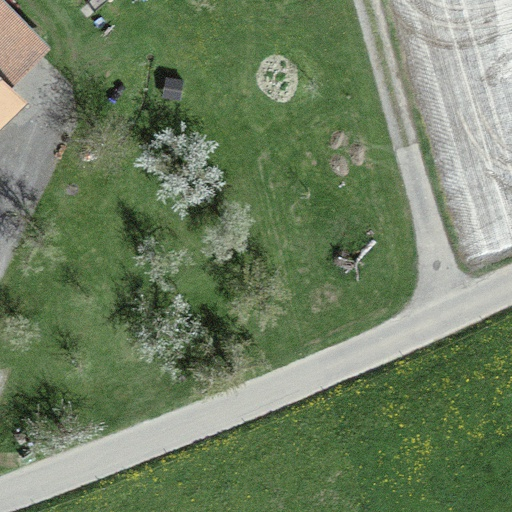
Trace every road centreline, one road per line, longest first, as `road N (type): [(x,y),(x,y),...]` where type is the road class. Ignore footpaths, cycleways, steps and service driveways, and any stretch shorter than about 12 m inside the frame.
road 1 (unclassified): [(0,495),(511,285)]
road 2 (track): [(455,310),(373,0)]
